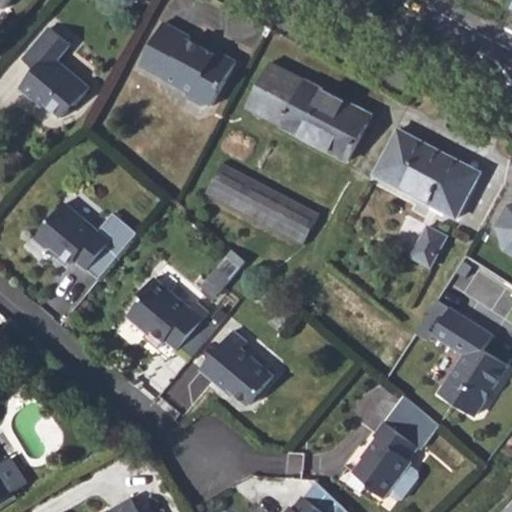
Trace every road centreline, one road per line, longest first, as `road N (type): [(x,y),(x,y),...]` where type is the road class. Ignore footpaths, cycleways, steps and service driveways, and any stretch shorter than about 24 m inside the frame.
road 1 (residential): [(0,292),(177,438),(226,459)]
road 2 (secondary): [(356,0),(511,96)]
road 3 (secondary): [(511,61),(396,0)]
